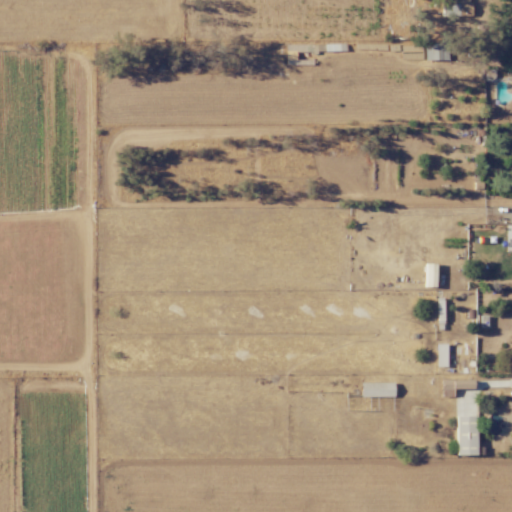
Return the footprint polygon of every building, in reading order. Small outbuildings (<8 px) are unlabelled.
[(470,0),(457,0),(446,0),(446,16),(469,16),(470,0)] [(434,264),(423,264),(423,287),(434,287),(434,264)] [(472,380),(440,380),(440,397),(452,397),(452,389),(472,389),(472,380)] [(392,396),(392,382),(359,383),(359,397),(392,396)] [(474,416),(455,416),(455,455),(475,455),(474,416)]
